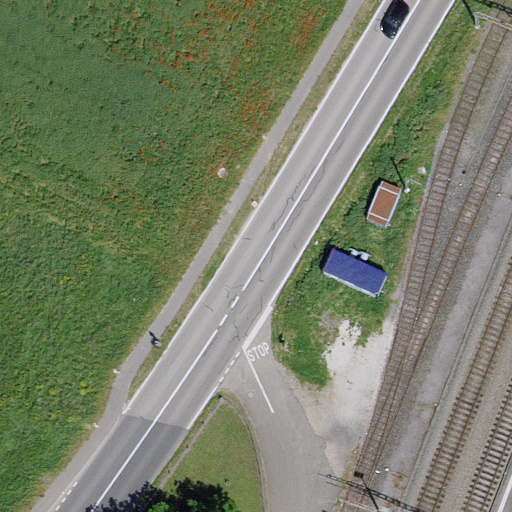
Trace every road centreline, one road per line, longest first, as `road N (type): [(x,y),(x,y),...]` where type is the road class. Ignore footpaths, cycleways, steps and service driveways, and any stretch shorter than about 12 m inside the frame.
road 1 (primary): [(226,314),(424,0)]
road 2 (primary): [(92,511),(226,314)]
road 3 (residential): [(300,511),(288,444),(226,314)]
